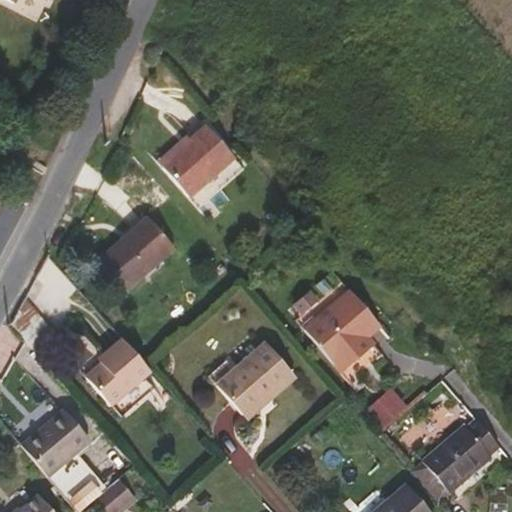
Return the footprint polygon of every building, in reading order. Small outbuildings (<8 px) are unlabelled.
[(234,158),(205,125),(160,166),(188,199),(234,158)] [(174,248),(147,217),(98,260),(125,292),(174,248)] [(380,327),(349,290),(303,330),(340,374),(375,344),(369,337),(380,327)] [(55,336),(23,299),(10,325),(35,353),(55,336)] [(141,362),(121,339),(104,354),(107,357),(100,364),(85,378),(110,407),(150,372),(141,362)] [(237,366),(215,386),(246,421),(296,377),(265,342),(237,366)] [(97,360),(100,364),(107,357),(104,354),(97,360)] [(208,377),(215,386),(237,366),(230,358),(208,377)] [(63,410),(20,446),(48,478),(90,442),(63,410)] [(411,473),(436,501),(447,492),(448,493),(491,457),(489,455),(498,447),(476,420),(466,428),(463,425),(421,461),(422,463),(411,473)] [(101,494),(93,500),(103,511),(123,511),(137,500),(118,479),(101,494)] [(79,511),(93,500),(101,494),(91,482),(68,502),(76,511),(79,511)] [(429,511),(406,484),(373,511),(429,511)] [(51,511),(37,495),(20,511),(18,508),(13,511),(51,511)]
